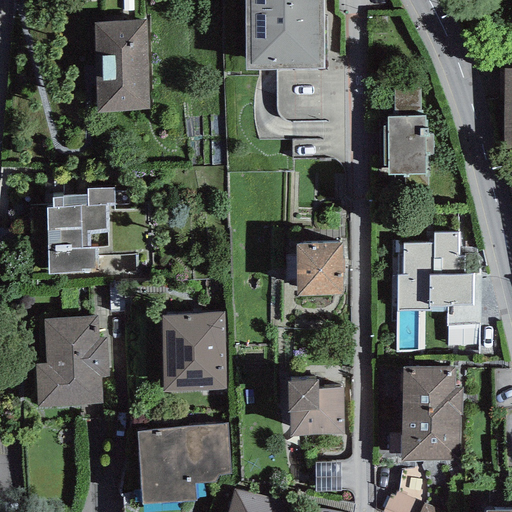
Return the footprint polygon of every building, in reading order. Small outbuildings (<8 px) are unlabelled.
[(325,67),(323,0),(243,0),(244,68),(325,67)] [(148,18),(87,19),(89,111),(150,109),(148,18)] [(511,67),(503,67),(503,149),(511,148),(511,67)] [(260,133),(294,133),(294,152),(324,152),(323,85),(281,85),(282,120),(260,120),(260,133)] [(425,115),(387,115),(387,123),(383,123),(384,165),(388,165),(388,174),(425,173),(425,154),(433,154),(432,133),(427,134),(427,127),(425,127),(425,115)] [(118,182),(46,182),(47,271),(98,271),(98,249),(118,249),(118,182)] [(433,243),(405,243),(404,274),(397,274),(397,311),(430,311),(430,305),(473,305),(473,274),(464,274),(464,255),(459,255),(459,233),(433,233),(433,243)] [(342,242),(296,243),(297,294),(342,293),(342,242)] [(226,388),(224,312),(160,314),(163,390),(226,388)] [(93,313),(34,316),(37,367),(21,367),(23,403),(98,399),(93,313)] [(402,365),(402,459),(461,459),(461,387),(455,387),(455,365),(402,365)] [(289,410),(290,434),(344,432),(342,386),(321,387),(317,387),(317,378),(286,379),(287,410),(289,410)] [(227,423),(136,431),(141,501),(195,498),(195,482),(215,481),(220,475),(230,474),(227,423)] [(317,483),(344,484),(345,452),(318,451),(317,483)] [(392,510),(404,511),(417,511),(424,471),(399,467),(392,510)] [(283,511),(286,505),(233,489),(226,511),(283,511)]
